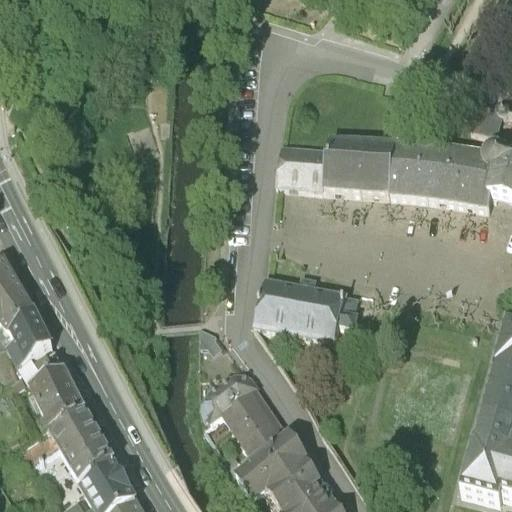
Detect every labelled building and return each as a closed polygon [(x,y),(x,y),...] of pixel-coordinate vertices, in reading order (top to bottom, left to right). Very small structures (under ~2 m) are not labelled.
[(497,118),(497,116),(480,112),(479,114),(472,139),(495,145),(502,123),(500,123),(498,122),(497,118)] [(511,118),(508,118),(506,114),(502,112),(498,114),(497,116),(497,118),(498,122),(500,123),(502,123),(506,121),(511,122),(511,118)] [(198,125),(199,142),(192,143),(192,168),(211,168),(209,125),(198,125)] [(486,163),(329,140),(328,151),(321,188),(489,218),(492,205),(511,210),(511,160),(510,160),(507,155),(501,153),(497,153),(492,154),(488,158),(486,163)] [(321,188),(328,151),(283,144),(278,180),(321,188)] [(0,322),(2,320),(11,329),(35,309),(14,274),(5,260),(0,265),(0,322)] [(252,317),(332,340),(337,324),(353,328),(357,315),(340,310),(345,293),(265,271),(252,317)] [(38,306),(35,309),(11,329),(18,341),(8,347),(18,367),(55,340),(38,306)] [(511,336),(506,335),(493,384),(494,384),(476,453),(474,452),(461,500),(500,511),(502,504),(511,507),(511,336)] [(203,391),(207,407),(222,399),(255,378),(245,366),(240,362),(232,362),(208,376),(203,381),(203,391)] [(62,365),(28,385),(51,426),(86,406),(62,365)] [(255,378),(222,399),(255,450),(288,428),(255,378)] [(94,511),(99,509),(134,489),(86,406),(51,426),(86,486),(55,503),(59,511),(94,511)] [(306,456),(288,428),(255,450),(231,465),(249,493),(266,482),(306,456)] [(341,511),(306,456),(266,482),(285,511),(341,511)] [(147,511),(134,489),(99,509),(100,511),(147,511)]
